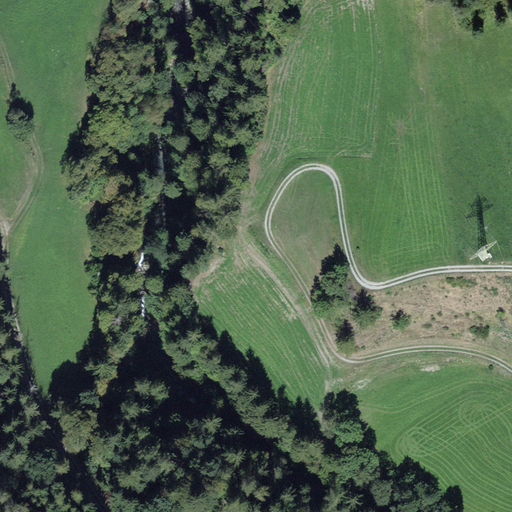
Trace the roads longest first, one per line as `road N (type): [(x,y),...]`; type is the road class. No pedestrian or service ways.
road 1 (track): [(511,268),(441,268),(365,283),(350,257),(337,184),(322,166),(290,176),(267,216),(271,238),(340,356),(455,349),(511,369)]
road 2 (track): [(100,511),(34,408),(5,286),(0,215)]
road 3 (track): [(4,53),(41,163),(4,236)]
